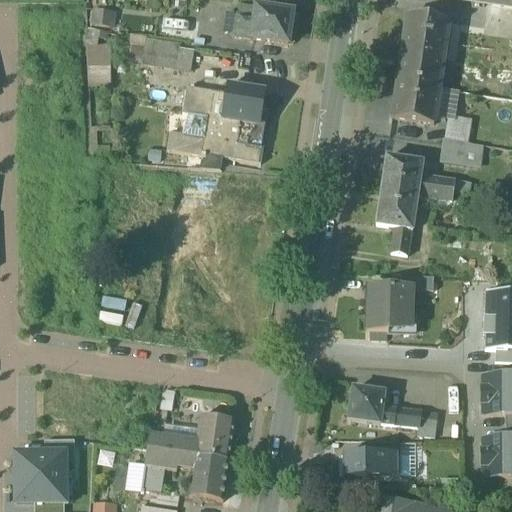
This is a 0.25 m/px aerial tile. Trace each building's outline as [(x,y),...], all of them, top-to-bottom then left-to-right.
[(511,0),(490,0),(489,7),(511,10),(511,0)] [(255,9),(253,21),(237,18),(235,37),(234,39),(250,42),(288,48),(293,14),(255,9)] [(92,12),(89,28),(112,31),(115,16),(92,12)] [(235,37),(237,18),(225,16),(222,35),(235,37)] [(406,19),(397,85),(438,92),(448,25),(406,19)] [(92,34),(86,32),(86,48),(97,48),(98,42),(91,41),(92,34)] [(180,46),(191,47),(192,36),(170,33),(169,44),(180,46)] [(98,42),(106,43),(107,36),(92,34),(91,41),(98,42)] [(180,51),(180,46),(169,44),(145,41),(144,46),(154,48),(175,51),(180,51)] [(193,53),(180,51),(175,51),(173,67),(150,64),(152,56),(153,56),(154,48),(144,46),(140,68),(190,77),(193,53)] [(110,48),(97,48),(86,48),(89,90),(110,90),(110,48)] [(150,64),(173,67),(175,51),(154,48),(153,56),(152,56),(150,64)] [(434,122),(438,92),(397,85),(391,122),(433,128),(434,122)] [(205,122),(201,142),(201,143),(219,147),(217,161),(222,162),(258,167),(267,113),(260,112),(263,94),(228,88),(226,97),(225,106),(222,122),(205,119),(205,122)] [(187,119),(205,122),(205,119),(222,122),(225,106),(211,104),(213,95),(186,91),(182,118),(187,119)] [(457,94),(438,92),(434,122),(446,124),(453,125),(454,120),(457,94)] [(226,97),(213,95),(211,104),(225,106),(226,97)] [(205,122),(187,119),(181,138),(201,142),(205,122)] [(469,122),(454,120),(453,125),(446,124),(443,142),(466,146),(469,122)] [(201,158),(217,161),(219,147),(201,143),(201,142),(181,138),(168,137),(165,155),(200,161),(201,158)] [(482,149),(466,146),(443,142),(439,165),(479,172),(482,149)] [(220,174),(222,162),(217,161),(201,158),(200,161),(198,172),(220,174)] [(385,161),(382,184),(418,190),(419,179),(421,167),(385,161)] [(419,179),(418,190),(453,195),(454,184),(419,179)] [(382,184),(379,206),(415,211),(416,200),(418,190),(382,184)] [(473,187),(454,184),(453,195),(471,197),(473,187)] [(451,205),(453,195),(418,190),(416,200),(451,205)] [(375,229),(394,232),(410,235),(411,235),(415,211),(379,206),(375,229)] [(406,260),(410,235),(394,232),(390,257),(406,260)] [(412,295),(433,295),(433,281),(389,280),(389,292),(412,293),(412,295)] [(365,336),(388,337),(388,331),(411,332),(412,295),(412,293),(389,292),(367,292),(365,336)] [(483,354),(494,354),(511,354),(511,295),(485,295),(483,354)] [(511,366),(511,354),(494,354),(494,366),(511,367),(511,366)] [(511,379),(482,380),(482,391),(480,391),(480,406),(482,406),(482,418),(504,418),(511,417),(511,379)] [(379,428),(381,412),(383,397),(352,392),(347,424),(379,428)] [(420,416),(381,412),(379,428),(418,432),(420,417),(420,416)] [(417,440),(433,442),(436,419),(420,417),(418,432),(417,440)] [(433,442),(439,442),(442,420),(436,419),(433,442)] [(200,420),(196,447),(194,460),(229,464),(234,425),(200,420)] [(161,439),(190,441),(191,434),(162,431),(161,439)] [(149,454),(194,460),(196,447),(188,446),(189,444),(163,440),(151,439),(150,439),(148,453),(149,454)] [(511,442),(504,442),(483,442),(483,454),(480,454),(480,469),(482,469),(482,481),(511,480),(511,442)] [(44,444),(43,458),(63,458),(63,466),(74,466),(73,444),(44,444)] [(148,453),(146,470),(164,473),(176,475),(177,471),(192,473),(194,460),(149,454),(148,453)] [(43,458),(21,458),(15,464),(16,507),(34,506),(63,506),(64,506),(63,466),(63,458),(43,458)] [(369,482),(400,482),(400,458),(338,459),(338,482),(369,482)] [(188,499),(223,504),(229,465),(229,464),(194,460),(192,473),(188,499)] [(124,491),(143,494),(146,470),(127,468),(124,491)] [(161,497),(164,473),(146,470),(143,494),(161,497)] [(339,493),(369,493),(369,482),(338,482),(339,493)]
